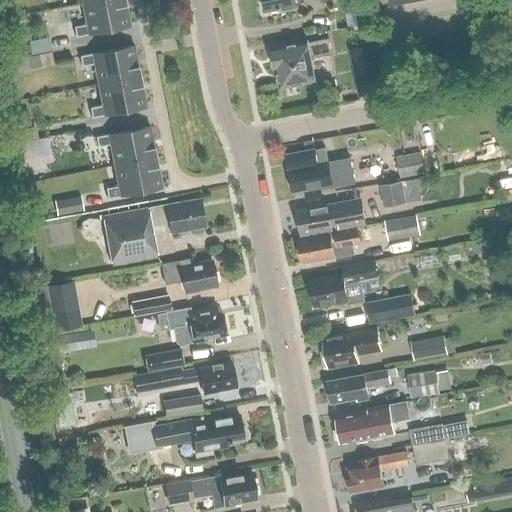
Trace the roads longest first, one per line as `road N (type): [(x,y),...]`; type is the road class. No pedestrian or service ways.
road 1 (residential): [(317,511),(256,190),(232,140)]
road 2 (residential): [(232,140),(511,89)]
road 3 (tertiary): [(0,355),(28,511)]
road 4 (residential): [(232,140),(203,0)]
